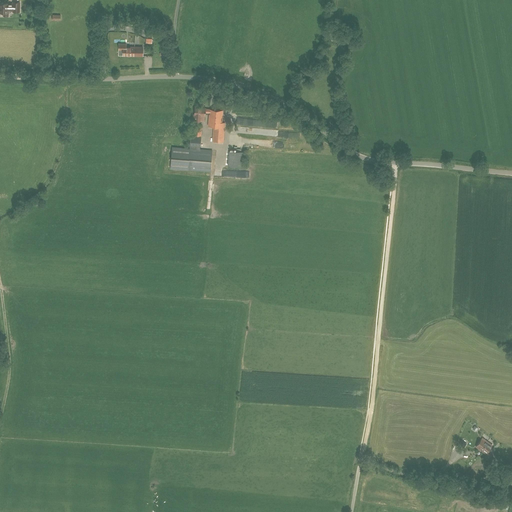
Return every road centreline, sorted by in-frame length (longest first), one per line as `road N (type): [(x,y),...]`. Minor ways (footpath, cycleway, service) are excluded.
road 1 (unclassified): [(511,173),(357,155),(291,107),(224,80),(0,76)]
road 2 (track): [(359,460),(396,163)]
